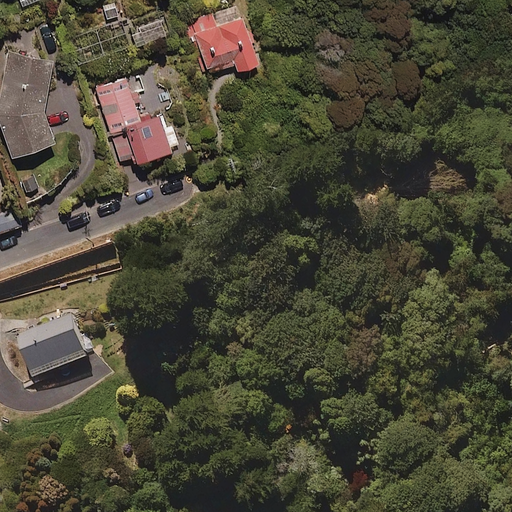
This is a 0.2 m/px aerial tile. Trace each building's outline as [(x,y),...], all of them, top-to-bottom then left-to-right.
[(116,0),(105,0),(101,1),(107,19),(121,14),(116,0)] [(259,53),(242,10),(218,20),(215,11),(201,17),(203,23),(191,28),(207,68),(234,58),(236,62),(259,53)] [(166,28),(160,14),(130,27),(136,41),(166,28)] [(52,54),(8,46),(0,91),(0,106),(11,147),(54,130),(44,102),(52,54)] [(141,116),(126,76),(95,87),(122,160),(179,139),(173,123),(166,126),(160,108),(141,116)] [(0,230),(23,222),(16,204),(0,209),(0,230)] [(89,357),(73,315),(17,336),(33,378),(89,357)]
